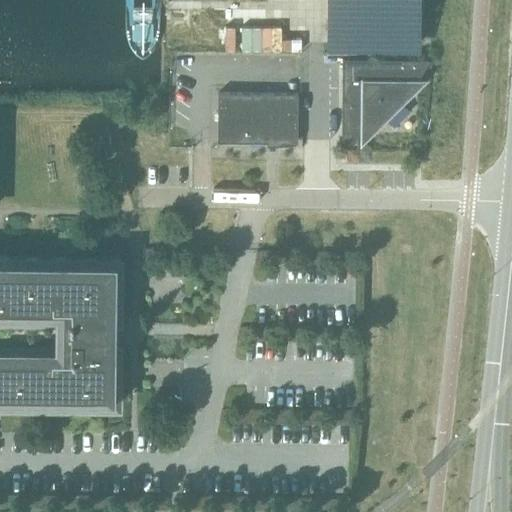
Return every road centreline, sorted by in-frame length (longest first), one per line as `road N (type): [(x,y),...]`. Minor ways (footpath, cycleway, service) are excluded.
road 1 (unclassified): [(511,202),(139,198)]
road 2 (tertiary): [(511,236),(489,466)]
